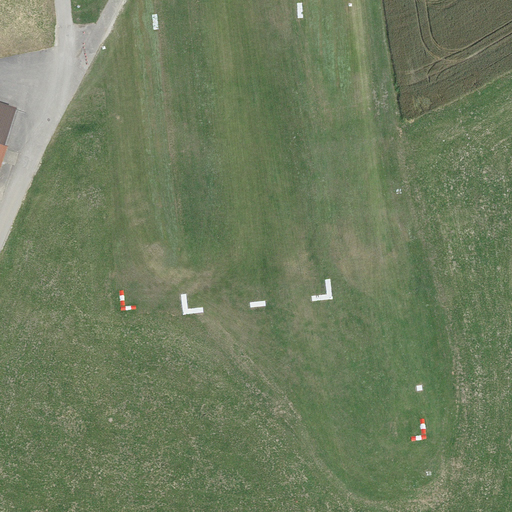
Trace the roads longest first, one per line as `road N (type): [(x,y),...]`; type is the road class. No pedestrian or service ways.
road 1 (track): [(48,0),(53,122),(109,0)]
road 2 (unclassified): [(53,122),(0,252)]
